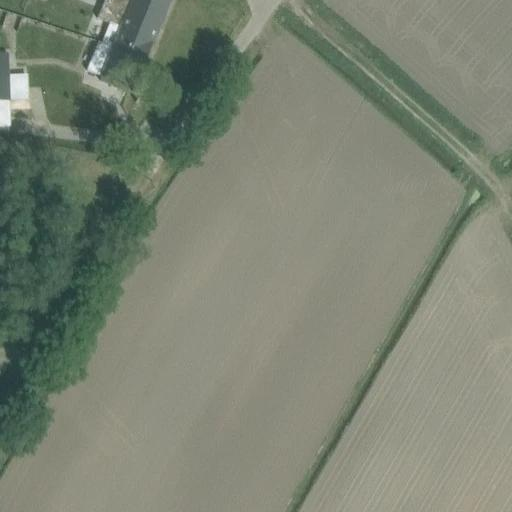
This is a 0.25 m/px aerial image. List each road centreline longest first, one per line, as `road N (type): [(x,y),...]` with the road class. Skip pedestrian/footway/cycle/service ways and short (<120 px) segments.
road 1 (track): [(0,441),(146,191),(187,165)]
road 2 (track): [(511,217),(485,169),(292,13)]
road 3 (unclassified): [(187,165),(301,0)]
